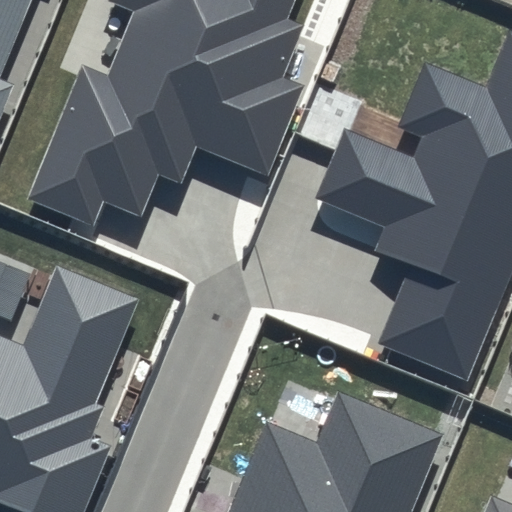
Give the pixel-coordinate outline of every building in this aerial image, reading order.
[(0,0),(0,110),(11,83),(1,79),(33,0),(0,0)] [(295,0),(113,0),(114,1),(133,9),(107,75),(84,66),(33,195),(92,218),(102,194),(141,209),(157,171),(185,182),(197,150),(270,179),(307,83),(283,73),(302,24),(288,19),(295,0)] [(511,282),(511,27),(505,24),(481,82),(424,58),(395,126),(422,137),(413,159),(346,131),(321,191),(389,219),(377,250),(412,265),(380,344),(471,381),(511,282)] [(136,299),(55,266),(23,346),(0,336),(0,503),(22,511),(86,511),(113,447),(88,437),(101,405),(95,403),(136,299)] [(414,511),(447,433),(336,387),(315,438),(268,419),(229,511),(414,511)] [(511,511),(511,506),(488,497),(482,511),(511,511)]
